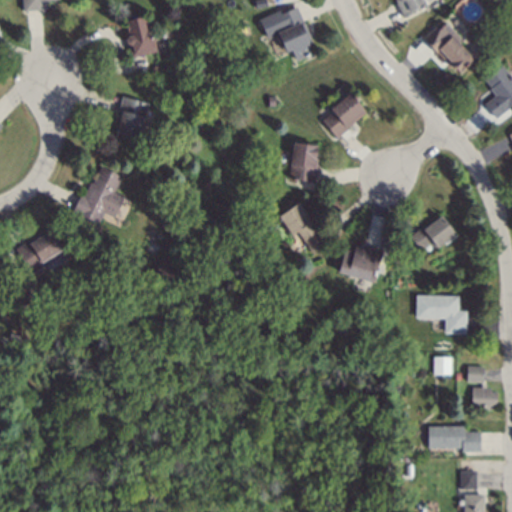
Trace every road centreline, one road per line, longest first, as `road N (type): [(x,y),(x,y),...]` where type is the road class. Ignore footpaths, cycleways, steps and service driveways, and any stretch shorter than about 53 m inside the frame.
road 1 (residential): [(342,0),(368,47),(448,128),(480,174),(502,223),(511,333)]
road 2 (residential): [(0,205),(47,163),(49,77)]
